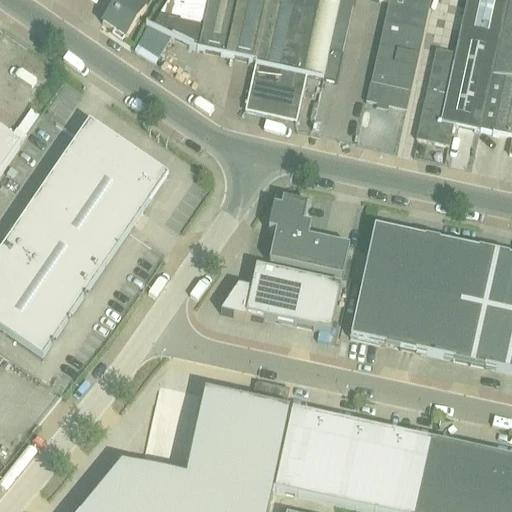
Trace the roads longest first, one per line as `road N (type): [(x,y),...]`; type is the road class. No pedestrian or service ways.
road 1 (unclassified): [(153,327),(191,349),(511,420)]
road 2 (unclassified): [(260,156),(203,134),(6,0)]
road 3 (unclassified): [(511,208),(260,156)]
road 4 (unclassified): [(3,511),(153,327)]
road 5 (unclassified): [(153,327),(230,216),(260,156)]
